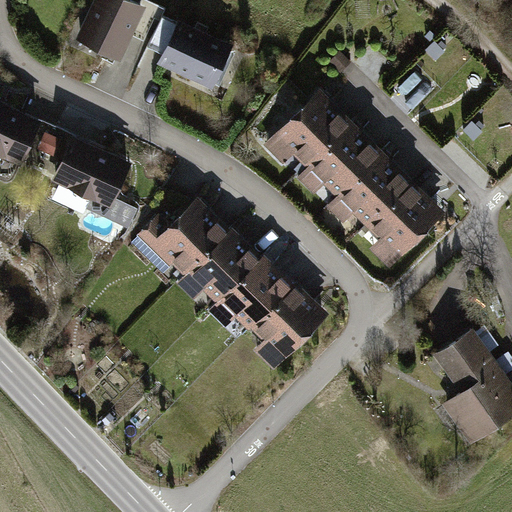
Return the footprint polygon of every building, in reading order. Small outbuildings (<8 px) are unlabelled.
[(150,0),(149,0),(89,0),(75,33),(125,56),(150,0)] [(243,46),(182,19),(160,68),(221,94),(243,46)] [(449,215),(325,90),(269,145),(393,270),(449,215)] [(41,120),(0,100),(0,155),(20,165),(41,120)] [(138,164),(76,135),(56,179),(117,208),(138,164)] [(332,320),(201,194),(150,247),(281,373),(332,320)] [(511,373),(476,327),(438,356),(465,390),(444,406),(479,449),(511,423),(511,373)]
